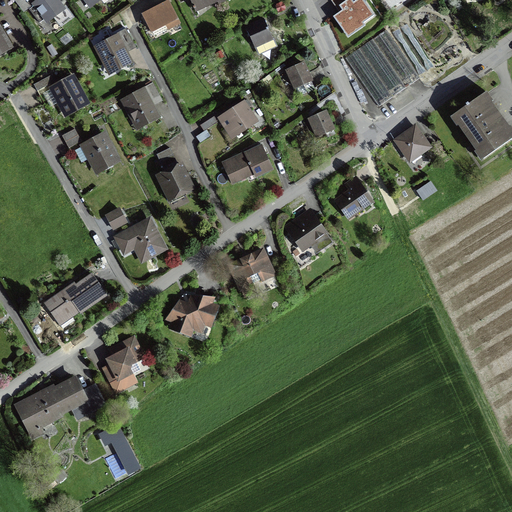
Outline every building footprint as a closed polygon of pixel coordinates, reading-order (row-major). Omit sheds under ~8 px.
[(46,22),(62,10),(54,0),(40,0),(33,5),(46,22)] [(216,0),(217,1),(218,4),(225,0),(190,0),(193,7),(192,7),(193,10),(194,9),(193,6),(201,2),(203,5),(214,0),(216,0)] [(177,26),(167,5),(142,17),(152,38),(177,26)] [(258,55),(275,47),(263,21),(245,29),(258,55)] [(132,43),(125,30),(119,33),(126,46),(132,43)] [(344,59),(378,107),(418,79),(385,31),(344,59)] [(0,53),(8,49),(7,46),(0,34),(0,53)] [(112,72),(129,63),(123,53),(125,48),(121,48),(116,38),(97,48),(105,64),(107,63),(112,72)] [(314,89),(302,64),(286,71),(298,97),(314,89)] [(33,86),(36,92),(49,85),(46,78),(33,86)] [(85,104),(72,79),(52,89),(65,115),(85,104)] [(139,126),(156,117),(151,107),(152,100),(159,97),(152,83),(141,89),(142,92),(124,102),(133,120),(136,121),(139,126)] [(483,160),(511,139),(511,136),(483,95),(468,105),(467,104),(465,105),(466,107),(452,116),(483,160)] [(255,122),(243,104),(220,119),(226,129),(229,127),(233,134),(242,128),(243,130),(255,122)] [(332,131),(324,112),(308,120),(309,121),(304,123),(306,128),(311,125),(317,138),(332,131)] [(213,117),(201,125),(205,131),(217,123),(213,117)] [(429,148),(414,128),(395,141),(409,162),(410,161),(409,160),(418,153),(420,155),(429,148)] [(74,130),(61,137),(68,149),(80,142),(74,130)] [(116,162),(103,136),(83,147),(96,172),(102,169),(105,170),(106,167),(116,162)] [(262,149),(261,147),(246,154),(245,154),(222,164),(231,184),(253,174),(255,177),(271,169),(262,149)] [(176,162),(169,149),(156,155),(162,169),(176,162)] [(184,175),(180,166),(158,177),(168,197),(180,191),(182,194),(192,189),(184,175)] [(430,183),(416,192),(422,201),(436,192),(430,183)] [(356,213),(370,203),(358,186),(336,201),(345,213),(352,208),(356,213)] [(119,210),(105,217),(112,230),(126,223),(119,210)] [(316,253),(330,243),(312,218),(290,233),(299,245),(306,239),(316,253)] [(122,237),(129,250),(134,247),(142,260),(154,254),(153,252),(162,247),(148,222),(122,237)] [(273,275),(262,252),(229,267),(240,290),(273,275)] [(79,313),(105,295),(91,275),(76,287),(74,285),(45,305),(62,330),(74,322),(71,317),(79,312),(79,313)] [(190,306),(187,308),(176,304),(166,318),(173,320),(169,330),(189,338),(192,329),(200,332),(203,324),(211,327),(218,308),(208,304),(211,297),(194,296),(190,306)] [(110,366),(103,370),(116,393),(125,388),(123,383),(133,378),(129,371),(130,364),(143,358),(133,338),(109,351),(113,357),(111,359),(109,361),(109,364),(110,366)] [(54,390),(53,389),(16,407),(32,438),(42,432),(37,422),(47,417),(49,422),(60,416),(59,414),(71,407),(77,419),(103,405),(94,387),(82,393),(75,379),(54,390)] [(125,472),(138,466),(117,427),(102,435),(106,444),(110,443),(125,472)] [(58,483),(65,477),(61,471),(53,477),(58,483)] [(43,485),(48,491),(56,485),(51,479),(43,485)]
